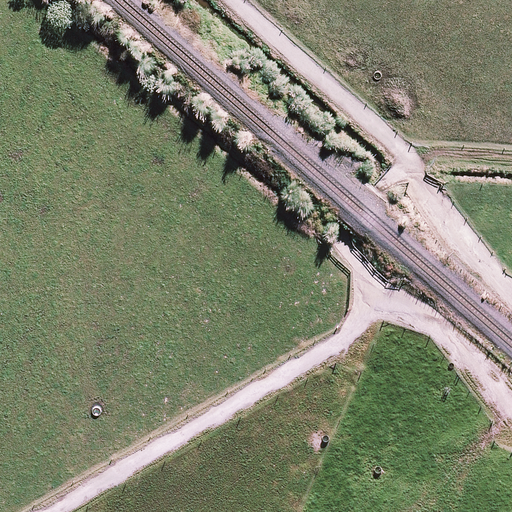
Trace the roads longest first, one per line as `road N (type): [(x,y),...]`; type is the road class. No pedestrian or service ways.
road 1 (track): [(22,511),(392,285),(511,396)]
road 2 (track): [(234,0),(374,121),(472,255),(511,288)]
road 3 (track): [(392,285),(344,248),(343,231),(408,164)]
